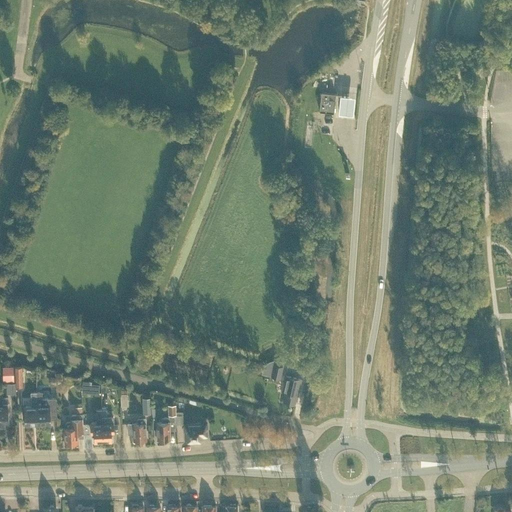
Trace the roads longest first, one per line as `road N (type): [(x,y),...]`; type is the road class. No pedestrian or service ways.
road 1 (primary): [(360,445),(413,0)]
road 2 (primary): [(380,0),(363,98),(344,443)]
road 3 (residential): [(229,447),(0,456)]
road 4 (unclassified): [(0,491),(205,492)]
road 5 (secondary): [(0,474),(203,468)]
